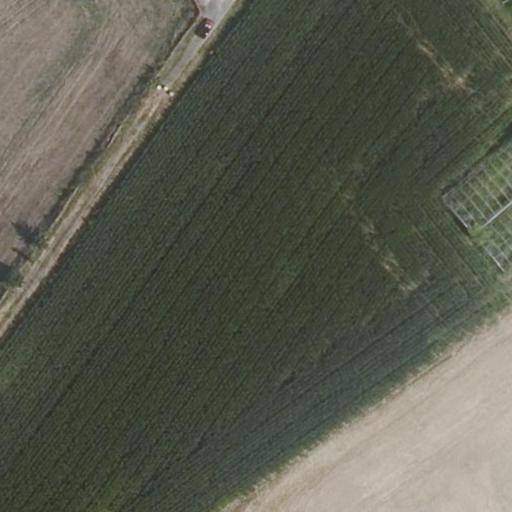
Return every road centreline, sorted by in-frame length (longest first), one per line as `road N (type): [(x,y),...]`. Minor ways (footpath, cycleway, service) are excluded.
road 1 (unclassified): [(98,179),(227,0)]
road 2 (track): [(98,179),(0,311)]
